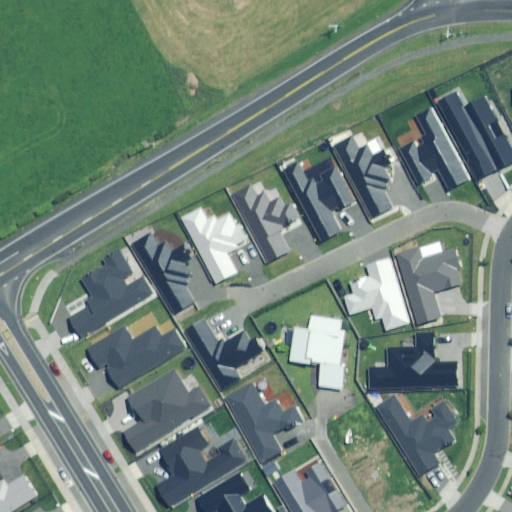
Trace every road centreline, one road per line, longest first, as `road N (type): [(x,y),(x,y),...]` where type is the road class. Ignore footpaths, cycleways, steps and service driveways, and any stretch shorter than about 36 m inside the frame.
road 1 (tertiary): [(0,275),(355,51),(418,19),(461,9)]
road 2 (residential): [(511,222),(493,207),(460,200),(245,294)]
road 3 (residential): [(511,232),(501,261),(497,438),(487,479),(461,511)]
road 4 (secondary): [(113,511),(0,325)]
